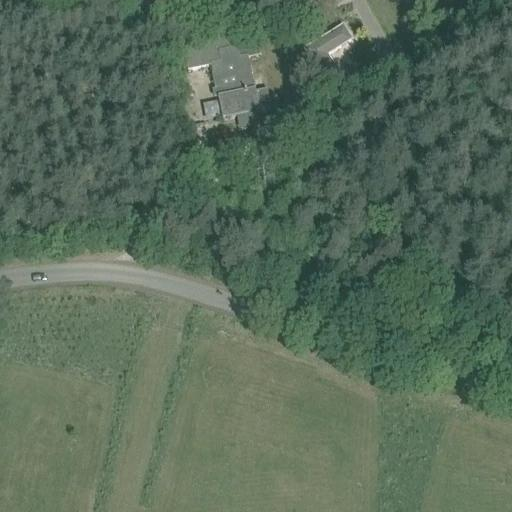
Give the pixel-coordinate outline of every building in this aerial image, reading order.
[(126,0),(125,11),(144,15),(146,0),(126,0)] [(192,0),(182,0),(178,1),(180,12),(194,9),(192,0)] [(220,11),(217,0),(197,0),(201,15),(220,11)] [(240,0),(227,0),(230,11),(242,9),(240,0)] [(271,0),(276,14),(308,4),(306,0),(271,0)] [(303,49),(330,93),(345,84),(329,56),(352,42),(343,26),(303,49)] [(211,67),(218,102),(222,121),(271,111),(267,91),(255,93),(248,59),(259,57),(255,35),(183,50),(188,72),(211,67)] [(332,95),(338,104),(349,97),(343,87),(332,95)]
